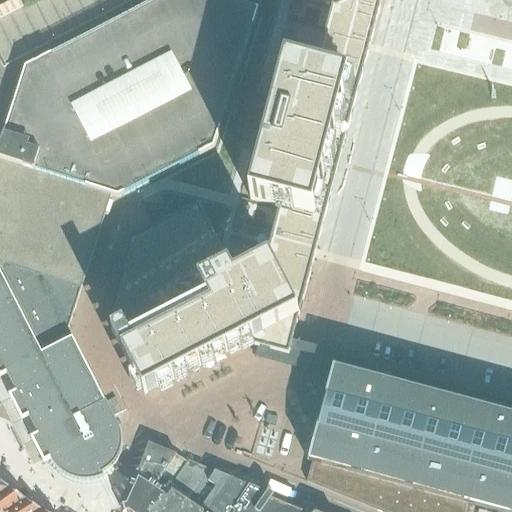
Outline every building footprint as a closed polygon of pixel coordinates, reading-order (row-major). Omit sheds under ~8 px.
[(0,146),(0,159),(112,195),(119,198),(214,149),(259,10),(245,5),(228,0),(155,0),(110,23),(26,67),(5,130),(0,146)] [(0,0),(0,119),(5,130),(26,67),(110,23),(105,14),(132,0),(0,0)] [(109,320),(109,321),(109,322),(109,323),(109,324),(110,325),(110,326),(110,327),(111,328),(145,394),(251,339),(255,345),(289,354),(304,298),(294,296),(298,282),(307,284),(336,172),(342,152),(381,0),(331,0),(332,1),(333,2),(315,71),(286,64),(251,199),(279,207),(266,261),(235,276),(215,238),(197,203),(154,225),(131,237),(110,318),(109,319),(109,320)] [(294,0),(293,9),(302,11),(304,0),(294,0)] [(288,28),(281,53),(290,56),(297,30),(288,28)] [(112,195),(0,159),(0,265),(5,263),(75,285),(82,288),(112,195)] [(241,204),(234,230),(244,232),(250,207),(241,204)] [(232,239),(231,244),(237,256),(245,251),(240,241),(232,239)] [(69,328),(82,288),(75,285),(5,263),(0,265),(0,366),(2,370),(1,371),(3,374),(10,371),(19,388),(12,392),(14,395),(15,395),(24,413),(23,413),(25,417),(32,413),(41,431),(34,435),(35,438),(37,438),(46,455),(45,456),(46,460),(54,456),(55,458),(58,463),(62,467),(66,471),(70,474),(77,476),(84,477),(91,477),(97,476),(103,474),(108,470),(113,466),(117,461),(120,455),(122,449),(122,443),(122,437),(121,431),(118,425),(119,425),(114,416),(123,411),(116,397),(107,402),(69,328)] [(389,381),(336,366),(310,461),(312,462),(307,482),(381,511),(468,511),(471,505),(499,511),(511,511),(511,402),(392,370),(389,381)] [(153,511),(188,462),(176,454),(150,444),(149,444),(138,472),(123,506),(124,511),(153,511)] [(209,511),(233,478),(190,460),(188,462),(153,511),(209,511)] [(234,511),(251,486),(233,478),(209,511),(235,511),(234,511)] [(0,494),(9,488),(0,481),(0,494)] [(262,511),(274,495),(251,486),(234,511),(235,511),(262,511)] [(0,511),(6,511),(26,499),(9,488),(0,494),(0,511)] [(314,511),(274,495),(262,511),(314,511)] [(40,511),(43,510),(26,499),(6,511),(40,511)]
